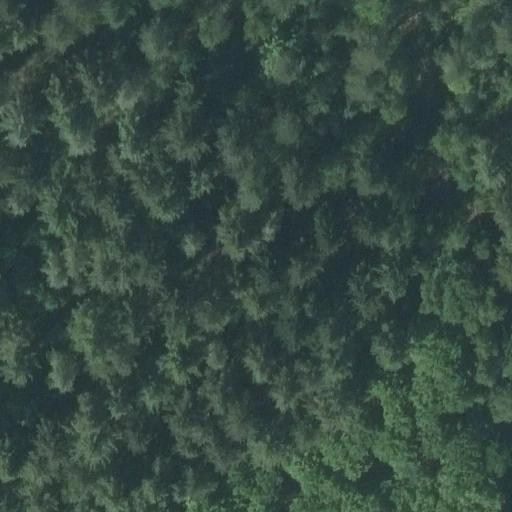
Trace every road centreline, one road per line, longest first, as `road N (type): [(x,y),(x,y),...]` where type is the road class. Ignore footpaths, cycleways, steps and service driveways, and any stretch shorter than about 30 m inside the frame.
road 1 (track): [(401,0),(499,511)]
road 2 (track): [(0,361),(511,264)]
